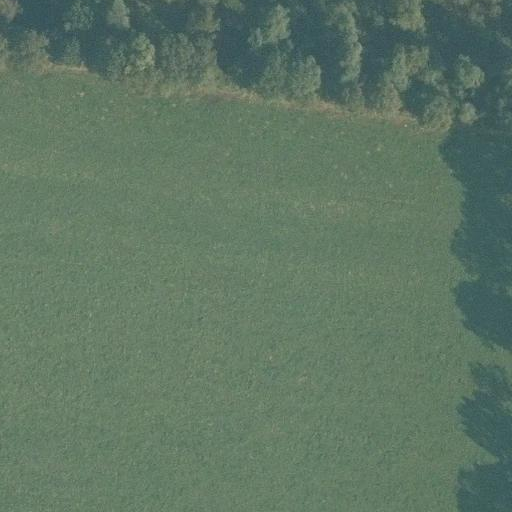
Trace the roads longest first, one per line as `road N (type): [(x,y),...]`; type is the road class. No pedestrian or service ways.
road 1 (track): [(511,63),(234,20),(245,0)]
road 2 (track): [(25,0),(234,20)]
